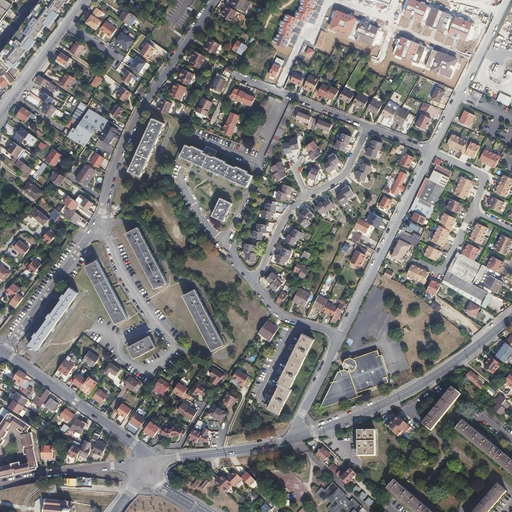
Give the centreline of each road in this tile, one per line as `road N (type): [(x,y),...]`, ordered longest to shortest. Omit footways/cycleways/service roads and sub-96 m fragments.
road 1 (residential): [(4,352),(100,223),(137,113),(214,0)]
road 2 (secondary): [(297,437),(427,380),(511,317)]
road 3 (residential): [(339,336),(430,150)]
road 4 (residential): [(279,91),(301,38),(318,26),(328,2),(388,18),(396,0)]
road 5 (secondary): [(4,352),(134,442),(147,463)]
road 6 (residential): [(430,150),(501,10)]
road 7 (secondary): [(147,463),(297,437)]
road 8 (residential): [(147,463),(0,485)]
road 9 (residential): [(23,511),(42,486),(131,490)]
